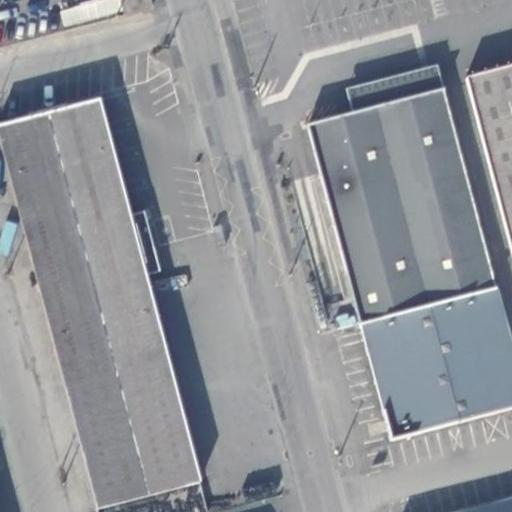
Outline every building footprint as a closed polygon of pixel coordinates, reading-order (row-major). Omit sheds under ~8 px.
[(92,0),(59,8),(64,30),(126,16),(122,0),(92,0)] [(153,10),(150,0),(122,0),(126,16),(153,10)] [(511,66),(466,78),(511,251),(511,66)] [(349,96),(354,116),(424,98),(446,92),(440,72),(349,96)] [(354,116),(307,128),(360,325),(497,290),(446,92),(424,98),(354,116)] [(0,128),(0,144),(98,508),(203,483),(149,273),(163,271),(155,241),(146,211),(133,216),(102,100),(0,128)] [(511,342),(497,290),(360,325),(386,424),(392,444),(511,409),(511,342)] [(511,511),(511,499),(462,511),(511,511)]
